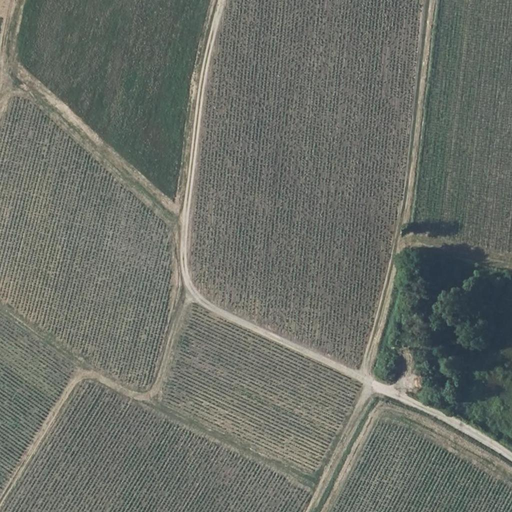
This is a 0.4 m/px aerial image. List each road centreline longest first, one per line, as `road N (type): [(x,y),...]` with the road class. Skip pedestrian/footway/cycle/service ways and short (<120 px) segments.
road 1 (track): [(222,0),(181,235),(181,290),(151,408),(78,374),(0,501)]
road 2 (track): [(307,511),(355,410),(408,152),(425,0)]
road 3 (track): [(181,290),(511,460)]
road 4 (track): [(181,235),(24,88),(0,88)]
